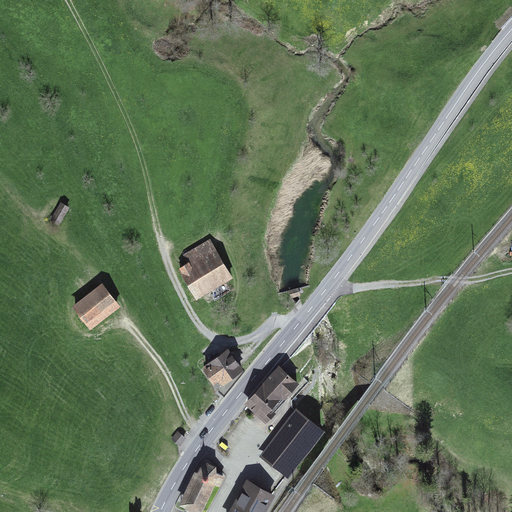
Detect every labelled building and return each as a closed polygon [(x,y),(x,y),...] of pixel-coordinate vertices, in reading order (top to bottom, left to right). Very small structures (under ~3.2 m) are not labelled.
[(59,206),(49,224),(58,228),(68,210),(59,206)] [(228,278),(207,243),(184,257),(188,265),(180,270),(197,298),(228,278)] [(117,307),(101,287),(73,310),(89,329),(117,307)] [(243,369),(228,347),(206,363),(207,364),(202,367),(214,383),(218,380),(222,384),(243,369)] [(299,383),(279,364),(243,403),(266,423),(276,413),(273,410),(299,383)] [(325,429),(296,407),(259,456),(288,478),(325,429)] [(197,472),(194,470),(179,504),(190,510),(194,511),(201,511),(215,485),(220,487),(225,476),(216,472),(216,465),(207,461),(200,466),(197,472)] [(265,511),(275,494),(247,478),(228,511),(265,511)]
